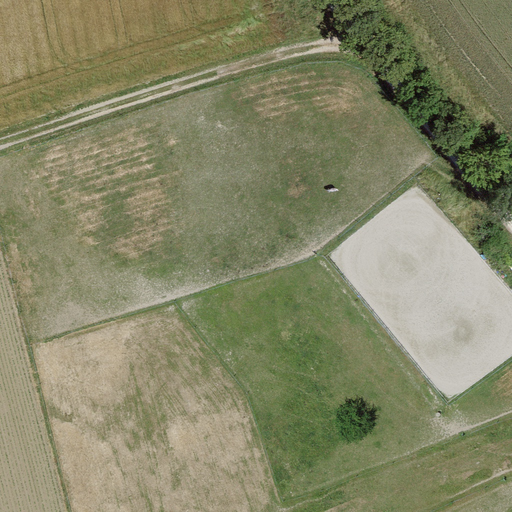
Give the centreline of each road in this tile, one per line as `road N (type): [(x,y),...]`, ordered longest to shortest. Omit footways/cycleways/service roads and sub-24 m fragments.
road 1 (track): [(0,147),(313,51),(384,62)]
road 2 (track): [(511,219),(333,0)]
